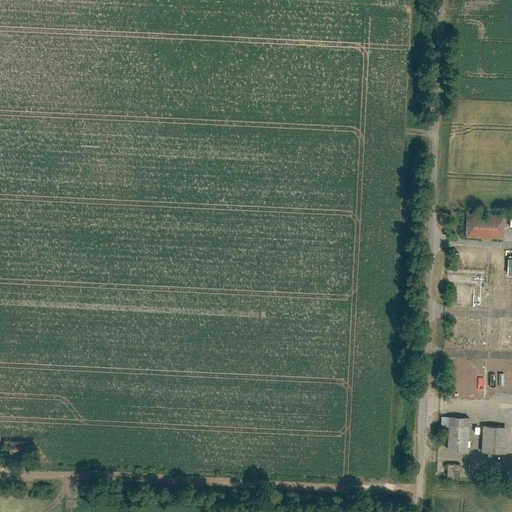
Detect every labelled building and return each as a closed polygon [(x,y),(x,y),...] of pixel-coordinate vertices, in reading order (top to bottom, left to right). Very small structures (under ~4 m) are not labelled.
[(504,212),(468,211),(467,235),(503,236),(504,212)] [(470,416),(450,414),(448,448),(469,449),(470,416)] [(509,426),(485,424),(483,450),(507,452),(509,426)] [(3,439),(3,452),(22,452),(22,439),(3,439)] [(461,463),(449,462),(448,476),(461,476),(461,463)]
